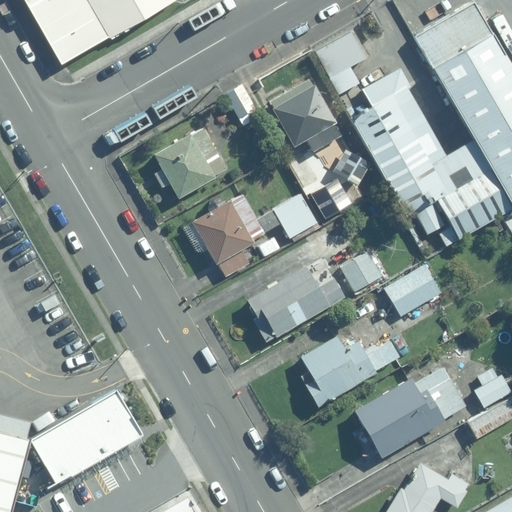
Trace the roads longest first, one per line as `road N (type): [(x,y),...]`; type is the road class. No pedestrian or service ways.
road 1 (tertiary): [(263,511),(50,142)]
road 2 (unclassified): [(50,142),(295,0)]
